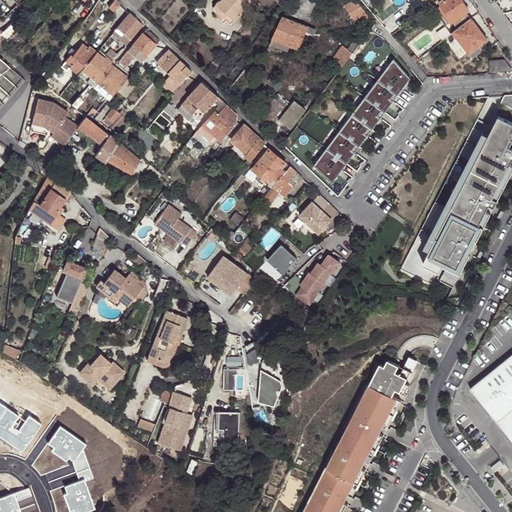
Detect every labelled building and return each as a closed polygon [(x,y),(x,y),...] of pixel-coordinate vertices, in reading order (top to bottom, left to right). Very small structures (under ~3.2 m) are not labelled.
[(111,12),(119,4),(116,0),(108,0),(103,5),(111,12)] [(127,0),(138,10),(144,3),(140,0),(127,0)] [(250,4),(252,2),(249,0),(221,0),(216,6),(233,21),(250,4)] [(262,5),(257,0),(253,0),(252,2),(250,4),(257,11),(262,5)] [(311,0),(294,0),(287,14),(308,22),(317,3),(311,0)] [(366,12),(357,0),(353,0),(347,5),(357,19),(362,16),(366,12)] [(460,0),(444,0),(439,3),(443,9),(440,12),(444,18),(447,16),(451,22),(437,33),(442,40),(452,33),(470,19),(466,13),(467,12),(467,9),(460,0)] [(233,21),(216,6),(212,9),(230,25),(233,21)] [(131,39),(143,25),(129,13),(118,28),(131,39)] [(299,48),(303,38),(310,41),(313,34),(315,35),(317,31),(308,27),(284,17),(274,39),(272,45),(287,51),(290,45),(299,48)] [(480,52),(478,49),(487,42),(470,19),(452,33),(472,58),(480,52)] [(9,27),(3,33),(7,39),(9,41),(21,29),(15,22),(9,27)] [(127,44),(131,39),(118,28),(113,33),(124,43),(127,44)] [(146,29),(142,34),(153,43),(156,39),(146,29)] [(134,43),(148,56),(156,45),(153,43),(142,34),(134,43)] [(348,50),(353,54),(362,42),(357,38),(348,50)] [(115,53),(118,55),(127,44),(124,43),(115,53)] [(127,51),(142,63),(148,56),(134,43),(127,51)] [(75,63),(83,71),(97,54),(90,47),(89,49),(83,45),(79,50),(75,54),(73,53),(70,57),(75,62),(75,63)] [(341,69),(342,69),(353,54),(348,50),(343,46),(331,61),(336,65),(341,69)] [(101,48),(99,51),(107,57),(108,55),(101,48)] [(162,67),(173,54),(169,49),(157,63),(162,67)] [(112,61),(112,62),(118,55),(115,53),(112,50),(108,55),(107,57),(112,61)] [(120,59),(133,72),(142,63),(127,51),(120,59)] [(83,71),(98,83),(112,66),(97,54),(83,71)] [(180,85),(188,76),(182,70),(186,67),(173,54),(162,67),(180,85)] [(83,71),(75,63),(75,62),(70,57),(66,62),(67,63),(72,66),(70,68),(79,75),(83,71)] [(410,77),(392,57),(313,162),(332,179),(410,77)] [(0,74),(9,67),(0,58),(0,74)] [(127,74),(130,76),(133,72),(120,59),(116,65),(127,74)] [(489,74),(511,73),(504,61),(488,63),(489,74)] [(111,94),(113,96),(121,87),(128,80),(125,77),(112,66),(98,83),(111,94)] [(0,107),(24,80),(9,67),(0,74),(0,107)] [(98,83),(83,71),(79,75),(95,88),(98,83)] [(128,80),(121,87),(127,93),(134,85),(128,80)] [(107,98),(111,94),(98,83),(95,88),(107,98)] [(219,98),(203,83),(190,98),(205,113),(219,98)] [(62,96),(78,109),(86,98),(82,94),(77,100),(66,91),(62,96)] [(279,91),(264,108),(276,118),(291,100),(279,91)] [(511,93),(505,95),(501,103),(511,108),(511,93)] [(205,113),(190,98),(183,105),(195,116),(199,120),(203,123),(204,125),(210,119),(205,113)] [(224,102),(219,98),(205,113),(210,119),(216,112),(224,102)] [(39,99),(33,119),(45,123),(55,130),(51,136),(63,146),(74,131),(77,127),(64,117),(67,113),(54,103),(39,99)] [(295,130),(311,110),(296,99),(281,118),(295,130)] [(101,112),(106,106),(109,102),(106,100),(98,112),(99,114),(101,112)] [(236,114),(228,107),(224,102),(216,112),(210,119),(204,125),(203,126),(222,142),(229,133),(232,129),(235,125),(236,114)] [(95,119),(99,122),(110,110),(106,106),(101,112),(99,114),(95,119)] [(93,122),(95,119),(99,114),(98,112),(93,109),(85,117),(93,122)] [(113,121),(119,114),(113,109),(107,117),(113,121)] [(511,120),(494,111),(484,131),(426,248),(419,261),(437,270),(440,263),(443,264),(457,271),(467,252),(461,249),(465,242),(471,245),(488,210),(483,207),(486,201),(492,204),(511,164),(511,162),(507,160),(510,154),(511,154),(511,145),(506,143),(511,130),(511,128),(509,128),(511,120)] [(125,121),(119,114),(113,121),(109,126),(115,131),(125,121)] [(199,120),(195,116),(191,120),(196,124),(199,120)] [(106,134),(93,122),(85,117),(80,123),(79,126),(85,132),(99,143),(104,138),(106,134)] [(285,144),(295,130),(281,118),(270,131),(285,144)] [(30,130),(51,136),(55,130),(45,123),(33,119),(30,130)] [(85,132),(79,126),(74,131),(82,137),(85,132)] [(222,142),(203,126),(199,131),(218,147),(220,145),(219,144),(222,142)] [(251,164),(266,144),(256,137),(246,126),(229,145),(251,164)] [(426,248),(484,131),(479,129),(420,245),(426,248)] [(107,160),(118,143),(109,136),(106,139),(95,155),(106,163),(107,160)] [(132,174),(140,161),(118,143),(107,160),(132,174)] [(245,171),(251,164),(229,145),(222,153),(241,168),(245,171)] [(269,150),(260,163),(258,162),(251,171),(258,177),(256,180),(262,185),(264,182),(273,189),(274,187),(291,167),(269,150)] [(143,166),(145,162),(141,158),(140,161),(132,174),(134,175),(136,177),(143,166)] [(143,166),(159,180),(162,177),(145,162),(143,166)] [(272,202),(280,192),(285,196),(293,187),(297,182),(298,183),(303,178),(298,173),(291,167),(274,187),(273,189),(265,197),(272,202)] [(228,184),(232,187),(242,176),(237,173),(228,184)] [(232,187),(231,189),(235,193),(245,179),(244,177),(242,176),(232,187)] [(63,204),(71,193),(50,177),(45,183),(32,208),(36,211),(35,213),(53,226),(60,216),(65,209),(62,207),(63,204)] [(320,194),(313,202),(332,220),(340,211),(320,194)] [(332,220),(313,202),(300,215),(319,233),(332,220)] [(169,205),(154,224),(179,243),(181,242),(187,246),(196,234),(177,220),(181,215),(169,205)] [(60,216),(53,226),(59,230),(66,220),(60,216)] [(27,230),(21,226),(18,231),(17,235),(23,238),(27,230)] [(225,239),(229,243),(236,234),(232,230),(225,239)] [(111,242),(98,232),(93,245),(93,251),(93,256),(97,261),(102,262),(111,242)] [(245,258),(255,246),(248,240),(239,252),(245,258)] [(284,242),(270,257),(285,271),(298,258),(291,251),(292,250),(284,242)] [(299,256),(292,250),(291,251),(298,258),(299,256)] [(50,255),(46,266),(52,268),(54,262),(53,262),(55,257),(50,255)] [(340,262),(329,255),(322,265),(319,263),(311,273),(310,272),(301,285),(303,286),(297,295),(310,305),(325,283),(324,283),(332,272),(333,273),(340,262)] [(224,256),(211,274),(228,287),(226,290),(233,296),(249,274),(224,256)] [(90,268),(71,259),(66,270),(73,273),(70,279),(66,277),(58,295),(74,302),(90,268)] [(457,271),(443,264),(440,272),(453,279),(457,271)] [(144,289),(137,284),(134,281),(136,279),(131,275),(127,279),(116,270),(106,283),(102,280),(98,285),(98,286),(98,287),(114,300),(117,297),(129,307),(144,289)] [(211,274),(208,277),(226,290),(228,287),(211,274)] [(183,297),(170,286),(166,295),(178,304),(183,297)] [(174,358),(179,360),(183,349),(188,351),(194,332),(170,324),(154,371),(168,375),(174,358)] [(2,349),(14,357),(18,349),(3,342),(2,349)] [(103,375),(99,378),(107,385),(121,369),(111,360),(109,362),(99,353),(90,364),(88,361),(78,371),(91,382),(97,376),(100,372),(103,375)] [(511,353),(470,387),(511,438),(511,353)] [(335,511),(336,509),(340,511),(344,501),(338,498),(341,492),(348,495),(353,485),(349,483),(354,474),(357,476),(362,467),(356,464),(359,457),(365,460),(370,451),(367,449),(372,440),(375,442),(380,433),(373,429),(377,422),(383,425),(388,416),(385,415),(389,406),(393,407),(397,398),(393,396),(396,389),(405,394),(410,384),(405,382),(416,359),(409,356),(404,367),(398,365),(388,359),(384,366),(380,364),(327,467),(304,511),(335,511)] [(173,376),(179,360),(174,358),(168,375),(173,376)] [(244,391),(244,370),(224,370),(224,391),(244,391)] [(275,404),(280,375),(261,371),(257,400),(275,404)] [(64,376),(57,386),(64,391),(71,381),(64,376)] [(163,389),(160,400),(169,402),(172,392),(163,389)] [(191,395),(173,389),(172,392),(169,402),(169,405),(171,406),(163,428),(169,431),(172,437),(170,445),(179,448),(192,413),(182,409),(184,405),(188,406),(191,395)] [(402,400),(397,398),(393,407),(389,406),(385,415),(388,416),(392,419),(402,400)] [(0,437),(22,453),(42,426),(29,417),(25,421),(0,403),(0,437)] [(224,444),(229,444),(237,444),(237,412),(217,413),(217,429),(222,430),(222,444),(224,444)] [(152,432),(155,424),(140,417),(137,425),(152,432)] [(377,422),(373,429),(380,433),(383,425),(377,422)] [(87,446),(61,427),(49,443),(47,443),(32,465),(41,475),(71,466),(66,463),(69,459),(73,462),(74,463),(83,451),(87,446)] [(169,431),(163,428),(159,441),(170,445),(172,437),(169,431)] [(384,435),(380,433),(375,442),(372,440),(367,449),(370,451),(375,453),(384,435)] [(83,451),(74,463),(73,462),(76,472),(90,468),(83,451)] [(365,460),(359,457),(356,464),(362,467),(365,460)] [(366,469),(362,467),(357,476),(354,474),(349,483),(353,485),(357,487),(366,469)] [(90,468),(76,472),(80,482),(85,480),(86,482),(94,478),(90,468)] [(86,482),(85,480),(80,482),(50,491),(54,502),(56,511),(89,511),(95,510),(86,482)] [(38,511),(30,487),(0,498),(0,511),(38,511)] [(348,495),(341,492),(338,498),(344,501),(348,495)] [(344,511),(349,504),(344,501),(340,511),(336,509),(335,511),(344,511)]
